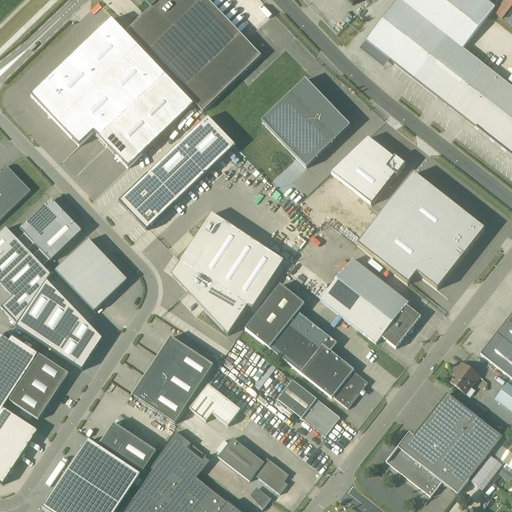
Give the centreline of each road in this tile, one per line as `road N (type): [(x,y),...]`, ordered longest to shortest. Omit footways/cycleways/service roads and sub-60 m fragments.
road 1 (unclassified): [(0,504),(25,496),(152,295),(146,276),(0,120)]
road 2 (unclassified): [(511,201),(346,68),(281,0)]
road 3 (unclassified): [(335,483),(511,259)]
road 4 (unknown): [(453,333),(352,252),(338,251),(326,263)]
